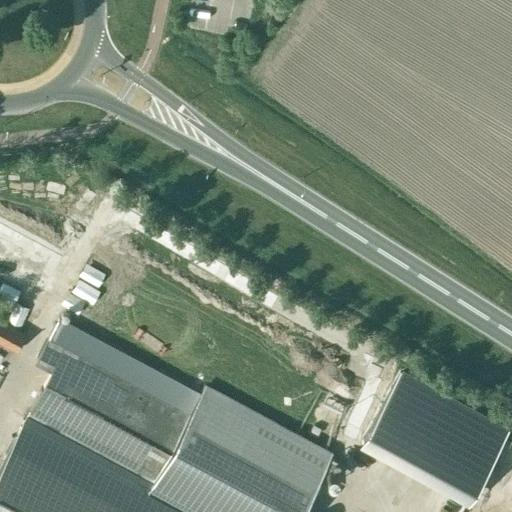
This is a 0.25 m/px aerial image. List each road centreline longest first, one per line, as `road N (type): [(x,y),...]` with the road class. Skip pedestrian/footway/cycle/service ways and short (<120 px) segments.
road 1 (trunk): [(511,335),(234,160)]
road 2 (trunk): [(60,85),(211,158),(234,160)]
road 3 (trunk): [(234,160),(223,142),(91,37)]
